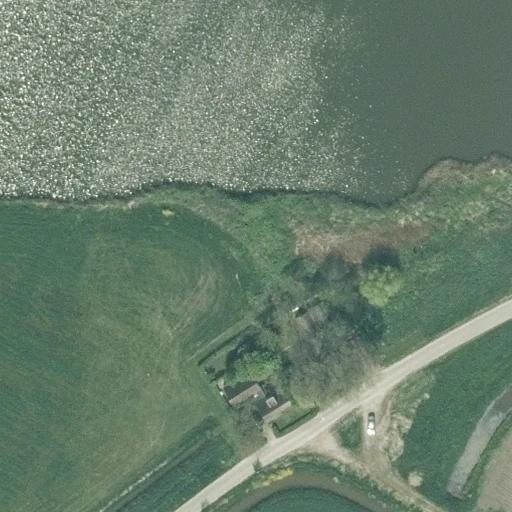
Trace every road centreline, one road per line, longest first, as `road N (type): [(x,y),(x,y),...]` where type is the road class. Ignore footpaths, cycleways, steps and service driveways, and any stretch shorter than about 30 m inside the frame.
road 1 (unclassified): [(188,511),(368,390),(511,309)]
road 2 (track): [(430,511),(384,479),(289,440)]
